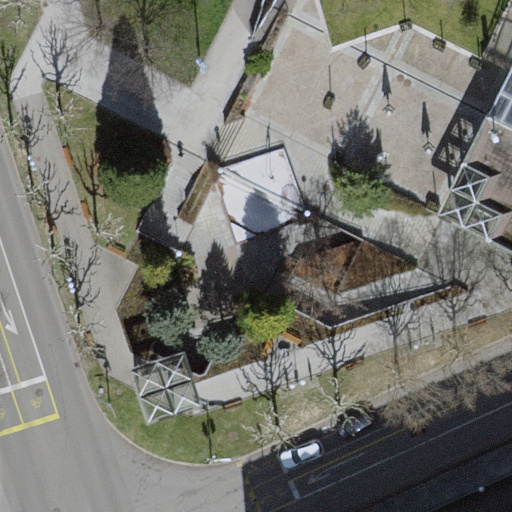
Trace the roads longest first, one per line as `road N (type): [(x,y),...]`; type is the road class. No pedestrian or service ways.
road 1 (tertiary): [(511,396),(243,511)]
road 2 (tertiary): [(0,300),(65,511)]
